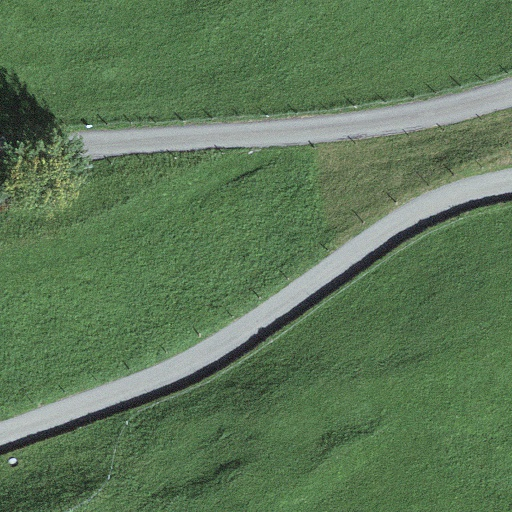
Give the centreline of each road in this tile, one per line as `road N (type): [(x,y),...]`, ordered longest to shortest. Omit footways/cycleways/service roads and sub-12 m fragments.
road 1 (unclassified): [(0,435),(156,379),(228,341),(404,223),(511,183)]
road 2 (unclassified): [(0,125),(147,137),(327,130),(511,93)]
